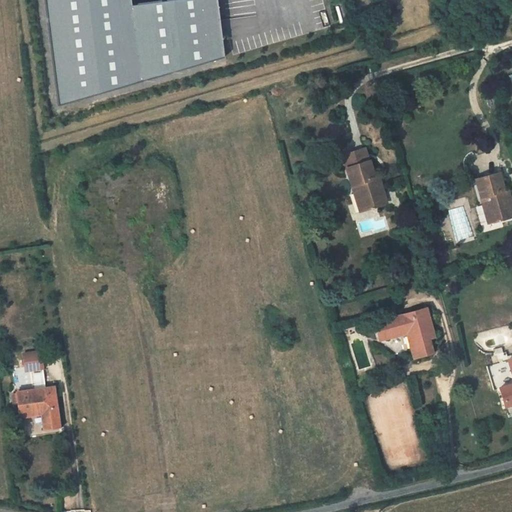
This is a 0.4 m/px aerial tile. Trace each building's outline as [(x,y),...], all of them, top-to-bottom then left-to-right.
[(45,0),(56,91),(222,72),(213,0),(163,0),(128,4),(127,0),(45,0)] [(342,156),(346,168),(369,160),(366,149),(342,156)] [(346,168),(354,193),(357,192),(363,210),(386,203),(380,183),(377,184),(369,160),(346,168)] [(504,191),(499,173),(475,180),(483,205),(486,204),(492,222),(511,216),(511,204),(510,196),(506,197),(504,191)] [(354,193),(360,211),(363,210),(357,192),(354,193)] [(488,223),(492,222),(486,204),(483,205),(488,223)] [(432,331),(426,308),(383,320),(388,337),(407,332),(414,357),(433,352),(429,338),(427,333),(432,331)] [(378,340),(388,337),(383,320),(373,323),(378,340)] [(40,351),(22,354),(25,371),(43,368),(40,351)] [(501,378),(507,376),(508,382),(510,382),(505,360),(497,362),(501,378)] [(505,406),(511,403),(511,369),(511,370),(511,372),(511,384),(499,388),(505,406)] [(59,421),(54,387),(16,392),(17,394),(20,413),(44,410),(44,413),(46,423),(59,421)] [(60,427),(59,421),(46,423),(47,429),(60,427)]
